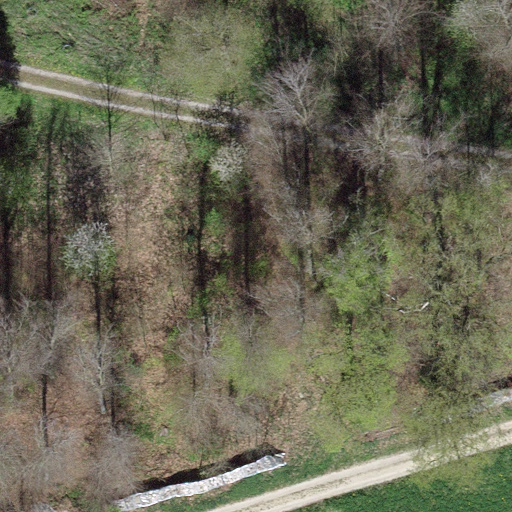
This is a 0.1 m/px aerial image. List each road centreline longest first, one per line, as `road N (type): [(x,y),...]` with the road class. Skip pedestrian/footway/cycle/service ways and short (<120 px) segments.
road 1 (track): [(0,74),(511,168)]
road 2 (track): [(239,511),(511,431)]
